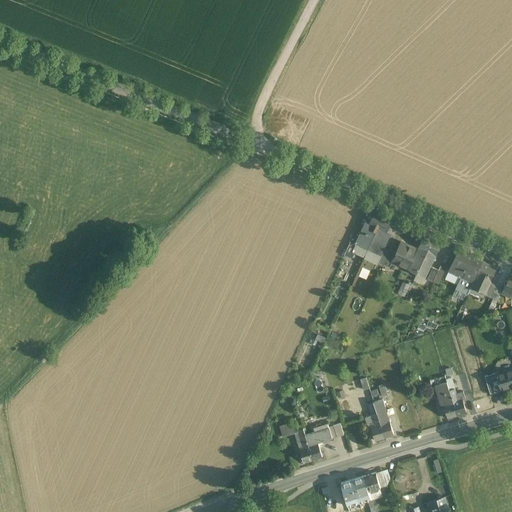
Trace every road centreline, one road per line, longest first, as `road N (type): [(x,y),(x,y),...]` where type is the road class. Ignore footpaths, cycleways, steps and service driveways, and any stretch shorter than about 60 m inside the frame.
road 1 (residential): [(511,255),(0,41)]
road 2 (tertiary): [(211,511),(322,470),(511,416)]
road 3 (track): [(258,149),(255,122),(314,0)]
